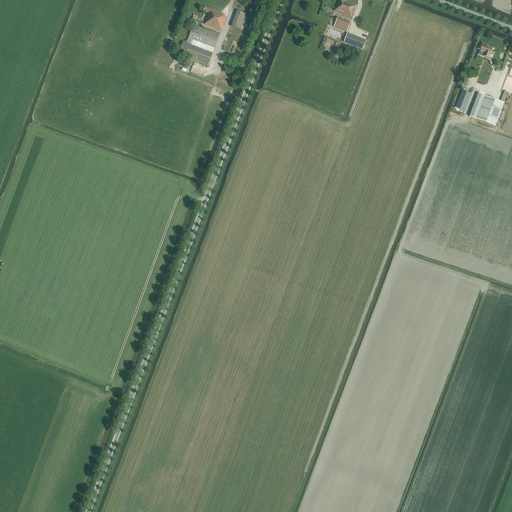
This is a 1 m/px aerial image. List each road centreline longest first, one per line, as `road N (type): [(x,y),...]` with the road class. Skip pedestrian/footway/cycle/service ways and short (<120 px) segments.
road 1 (unclassified): [(89,511),(280,0)]
road 2 (track): [(108,386),(179,191)]
road 3 (track): [(179,191),(227,25)]
